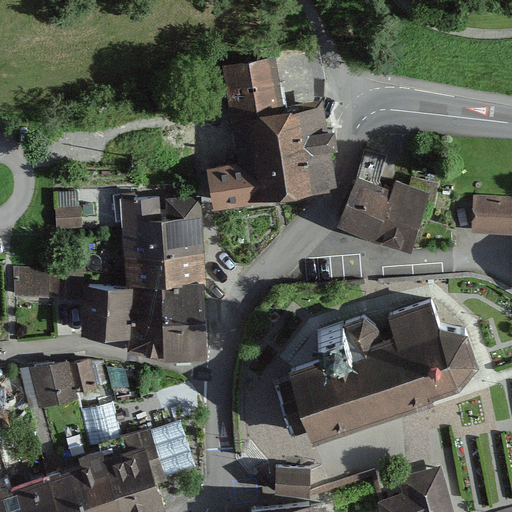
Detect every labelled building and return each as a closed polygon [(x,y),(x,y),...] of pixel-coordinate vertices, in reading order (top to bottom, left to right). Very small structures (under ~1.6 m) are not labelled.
[(251,193),(292,186),(278,106),(269,58),(229,65),(245,158),(251,193)] [(278,106),(292,186),(329,179),(328,174),(332,173),(319,99),(278,106)] [(378,153),(351,210),(386,226),(410,172),(412,167),(378,153)] [(217,199),(251,193),(245,158),(211,164),(217,199)] [(410,172),(386,226),(425,239),(443,182),(410,172)] [(165,247),(201,246),(198,196),(162,198),(165,247)] [(511,197),(473,196),(472,231),(511,232),(511,197)] [(129,249),(165,247),(162,198),(126,199),(129,249)] [(88,202),(63,204),(65,231),(90,228),(88,202)] [(165,247),(129,249),(131,280),(136,280),(165,278),(202,276),(201,246),(165,247)] [(76,271),(18,269),(18,290),(76,292),(76,271)] [(202,276),(165,278),(168,346),(206,344),(202,276)] [(132,337),(168,346),(165,278),(136,280),(132,337)] [(89,282),(87,326),(121,327),(123,284),(89,282)] [(390,332),(288,366),(314,442),(436,399),(433,390),(458,382),(479,361),(467,326),(440,319),(431,296),(383,312),(390,332)] [(83,355),(43,364),(53,407),(93,398),(83,355)] [(104,455),(123,511),(147,511),(166,506),(155,473),(191,460),(177,419),(100,446),(104,455)] [(46,475),(58,511),(123,511),(104,455),(46,475)] [(454,511),(441,463),(400,474),(404,489),(379,495),(383,511),(454,511)] [(276,464),(276,488),(309,489),(310,465),(276,464)] [(58,511),(46,475),(0,491),(0,511),(58,511)] [(248,511),(328,511),(327,498),(314,499),(313,495),(248,502),(248,511)]
